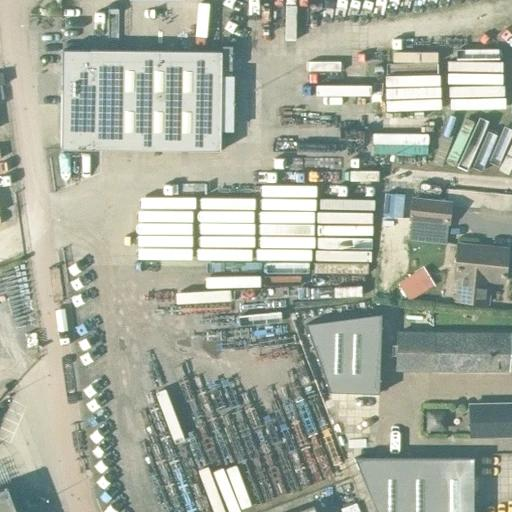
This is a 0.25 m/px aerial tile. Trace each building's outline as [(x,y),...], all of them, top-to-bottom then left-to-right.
[(287,35),(286,5),(272,5),(273,35),(287,35)] [(62,50),(61,149),(220,151),(221,52),(62,50)] [(410,197),(408,221),(449,225),(451,200),(410,197)] [(490,282),(503,283),(506,250),(459,245),(455,278),(458,279),(456,300),(488,304),(490,282)] [(405,301),(425,289),(414,271),(394,282),(405,301)] [(24,274),(0,276),(0,354),(30,353),(24,274)] [(301,320),(329,395),(371,395),(374,311),(301,320)] [(399,332),(398,370),(509,372),(509,335),(399,332)] [(511,402),(469,403),(469,439),(511,438),(511,402)] [(165,417),(183,469),(195,464),(177,413),(165,417)] [(473,511),(474,458),(354,458),(376,511),(473,511)] [(16,511),(7,487),(0,489),(0,511),(16,511)]
